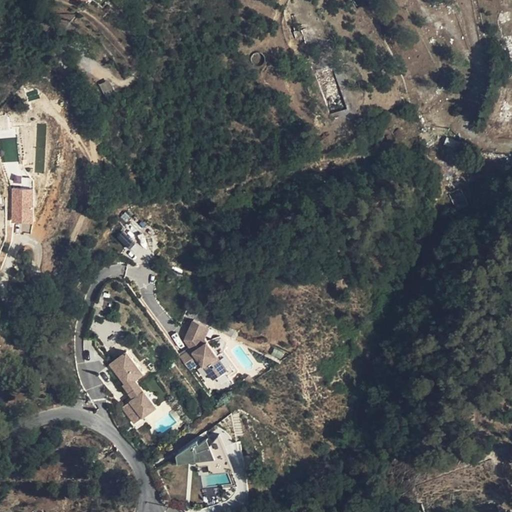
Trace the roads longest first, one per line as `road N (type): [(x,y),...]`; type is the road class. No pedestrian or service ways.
road 1 (residential): [(158,511),(126,448),(99,423),(50,414),(0,437)]
road 2 (unknown): [(88,419),(55,351),(3,293)]
